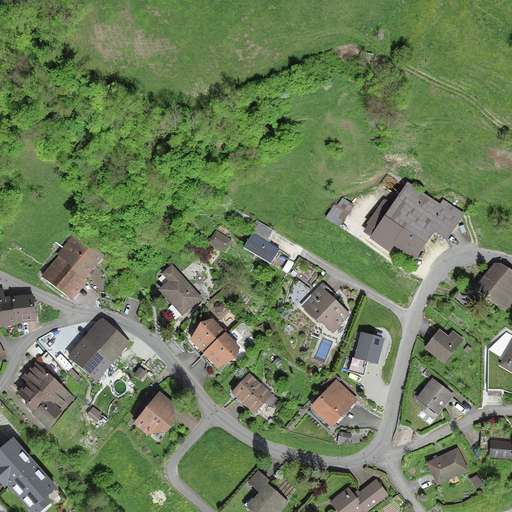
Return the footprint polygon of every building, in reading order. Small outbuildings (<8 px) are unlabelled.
[(441,204),(407,182),(393,203),(384,198),(367,224),(368,225),(364,232),(370,236),(369,238),(392,253),(396,247),(416,260),(435,232),(447,240),(464,213),(444,199),(441,204)] [(355,205),(342,197),(336,206),(334,205),(325,217),(340,227),(348,214),(349,214),(355,205)] [(253,232),(259,222),(257,220),(250,231),(253,232)] [(273,230),(259,222),(253,232),(267,241),(273,230)] [(232,239),(216,230),(209,242),(225,251),(232,239)] [(276,232),(273,230),(267,241),(270,243),(276,232)] [(85,279),(105,255),(76,231),(57,254),(58,255),(42,276),(72,300),(87,282),(85,279)] [(267,241),(253,232),(244,247),(271,264),(280,249),(270,243),(267,241)] [(506,312),(511,303),(511,270),(500,263),(494,263),(474,289),(506,312)] [(203,298),(172,264),(162,273),(163,275),(168,280),(164,285),(159,289),(183,316),(203,298)] [(163,275),(159,279),(164,285),(168,280),(163,275)] [(334,293),(323,282),(311,294),(312,296),(302,306),(319,323),(322,323),(333,334),(343,324),(342,323),(351,314),(332,296),(334,293)] [(3,287),(0,287),(0,327),(16,325),(16,324),(12,297),(11,295),(5,296),(3,287)] [(224,288),(211,300),(212,302),(226,290),(224,288)] [(33,294),(12,297),(16,324),(37,321),(33,294)] [(300,305),(302,306),(312,296),(311,294),(300,305)] [(99,319),(68,356),(96,381),(131,342),(103,318),(99,319)] [(203,353),(226,332),(213,318),(201,322),(190,339),(203,353)] [(448,336),(440,329),(424,347),(444,364),(464,339),(453,330),(448,336)] [(241,347),(226,332),(203,353),(218,368),(235,358),(241,347)] [(385,338),(361,332),(354,358),(378,364),(385,338)] [(511,343),(499,365),(511,372),(511,343)] [(17,393),(28,403),(40,391),(42,392),(54,378),(36,362),(22,377),(27,382),(17,393)] [(140,367),(134,375),(141,380),(147,372),(140,367)] [(81,378),(72,369),(68,373),(77,382),(81,378)] [(249,373),(231,392),(255,414),(265,403),(272,395),(273,394),(249,373)] [(75,398),(54,378),(42,392),(40,391),(28,403),(26,406),(32,412),(31,413),(47,428),(75,398)] [(433,378),(416,398),(438,416),(454,395),(433,378)] [(336,379),(310,407),(332,427),(342,416),(350,407),(358,399),(336,379)] [(173,402),(160,391),(133,423),(147,434),(167,432),(176,422),(173,402)] [(278,398),(272,395),(265,403),(273,408),(278,398)] [(352,409),(350,407),(342,416),(343,418),(352,409)] [(352,433),(339,431),(338,444),(350,445),(352,433)] [(58,487),(13,437),(0,448),(0,482),(5,488),(7,485),(31,511),(40,511),(52,501),(47,496),(58,487)] [(511,442),(491,440),(489,457),(511,459),(511,442)] [(458,447),(426,462),(437,485),(469,470),(458,447)] [(248,482),(259,492),(268,483),(270,480),(258,470),(248,482)] [(485,484),(479,474),(470,479),(476,489),(485,484)] [(349,487),(330,501),(338,511),(361,511),(363,511),(364,511),(367,511),(389,495),(376,478),(360,491),(358,489),(353,493),(349,487)] [(279,511),(289,502),(268,483),(259,492),(247,506),(253,511),(279,511)]
